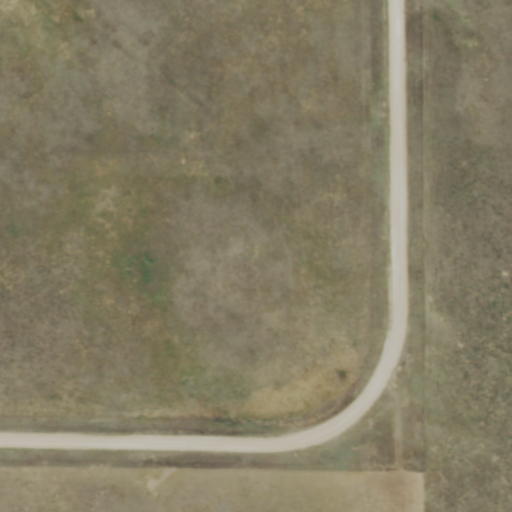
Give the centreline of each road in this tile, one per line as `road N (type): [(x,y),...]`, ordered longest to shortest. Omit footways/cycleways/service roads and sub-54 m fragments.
road 1 (tertiary): [(397,0),(398,336),(374,394),(351,417)]
road 2 (tertiary): [(0,440),(297,442),(351,417)]
